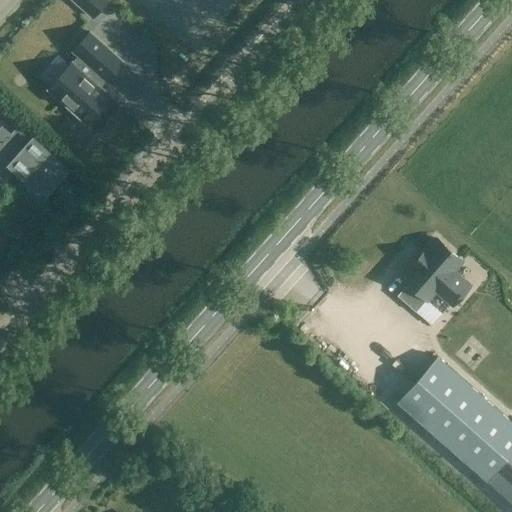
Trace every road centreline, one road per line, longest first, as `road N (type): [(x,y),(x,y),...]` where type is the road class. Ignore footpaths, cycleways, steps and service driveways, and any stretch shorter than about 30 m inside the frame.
road 1 (secondary): [(45,511),(503,0)]
road 2 (tertiary): [(0,346),(308,0)]
